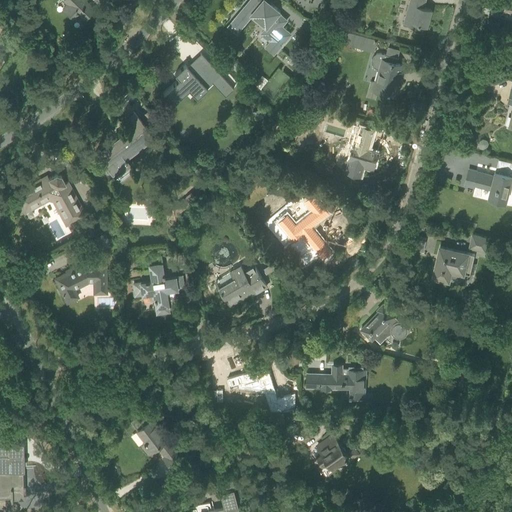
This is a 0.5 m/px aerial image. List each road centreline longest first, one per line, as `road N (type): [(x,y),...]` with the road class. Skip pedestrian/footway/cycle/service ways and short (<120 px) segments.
road 1 (residential): [(36,363),(160,357),(252,336),(348,288),(393,237),(461,0)]
road 2 (residential): [(0,141),(77,89),(173,0)]
road 3 (residential): [(103,511),(36,363)]
